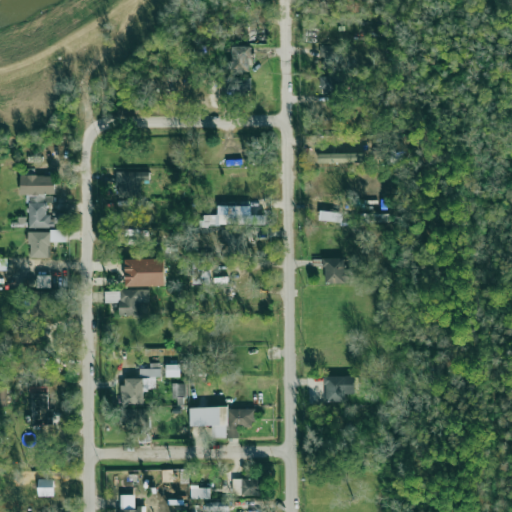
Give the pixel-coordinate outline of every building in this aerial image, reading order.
[(268,26),(247,26),(247,43),(268,43),(268,26)] [(322,63),(338,62),(337,45),(321,45),(322,63)] [(233,69),(250,69),(249,46),(232,46),(233,69)] [(251,77),(224,76),(223,94),(251,95),(251,77)] [(340,76),(321,77),(322,93),(340,92),(340,76)] [(363,152),(318,153),(318,163),(364,162),(363,152)] [(150,172),(118,171),(117,196),(140,196),(140,183),(149,183),(150,172)] [(28,228),(53,227),(53,215),(46,215),(45,194),(55,194),(55,175),(20,175),(20,195),(28,195),(28,228)] [(266,224),(265,214),(241,215),(241,205),(228,206),(228,214),(204,215),(204,226),(266,224)] [(319,219),(341,223),(342,216),(333,214),(333,212),(320,210),(319,219)] [(388,213),(360,214),(360,223),(388,222),(388,213)] [(222,243),(228,243),(228,255),(247,256),(248,230),(222,229),(222,243)] [(29,231),(30,257),(50,256),(49,241),(66,241),(66,231),(29,231)] [(344,257),(323,258),(324,283),(351,283),(351,269),(345,269),(344,257)] [(125,260),(126,286),(165,285),(164,258),(125,260)] [(192,260),(192,284),(210,284),(210,260),(192,260)] [(119,315),(145,314),(145,303),(149,303),(149,289),(107,291),(108,302),(119,302),(119,315)] [(33,317),(52,316),(51,291),(32,292),(33,317)] [(21,342),(39,343),(40,331),(21,330),(21,342)] [(37,359),(38,346),(21,345),(21,358),(37,359)] [(166,377),(180,376),(180,364),(166,365),(166,377)] [(144,403),(143,389),(156,389),(155,376),(161,376),(161,368),(139,369),(139,377),(122,377),(123,404),(144,403)] [(355,394),(354,375),(324,376),(325,402),(346,401),(345,394),(355,394)] [(172,397),(186,397),(186,383),(172,383),(172,397)] [(32,425),(51,425),(50,393),(31,393),(32,425)] [(190,409),(191,426),(212,425),(212,438),(239,437),(239,427),(254,426),(254,406),(190,409)] [(151,427),(150,409),(122,410),(123,428),(151,427)] [(232,495),(260,495),(260,479),(233,478),(232,495)] [(38,496),(54,496),(53,479),(38,479),(38,496)] [(210,486),(190,487),(191,499),(210,498),(210,486)] [(135,494),(120,495),(120,511),(152,511),(153,506),(135,506),(135,494)]
